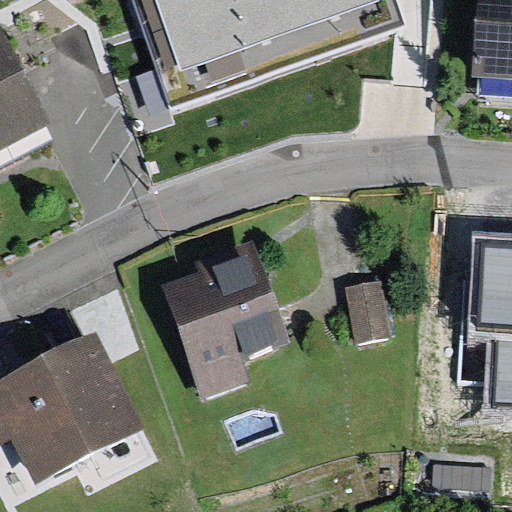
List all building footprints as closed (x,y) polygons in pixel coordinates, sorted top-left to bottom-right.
[(382,0),(176,0),(196,49),(321,0),(323,0),(335,30),(387,10),(382,0)] [(511,0),(485,0),(483,87),(511,88),(511,0)] [(0,158),(47,135),(0,41),(0,158)] [(242,251),(141,300),(197,413),(255,385),(241,355),(283,334),(242,251)] [(511,260),(460,281),(511,408),(511,407),(511,260)] [(361,344),(393,342),(389,289),(356,292),(361,344)] [(96,345),(0,394),(0,459),(19,495),(141,432),(96,345)]
